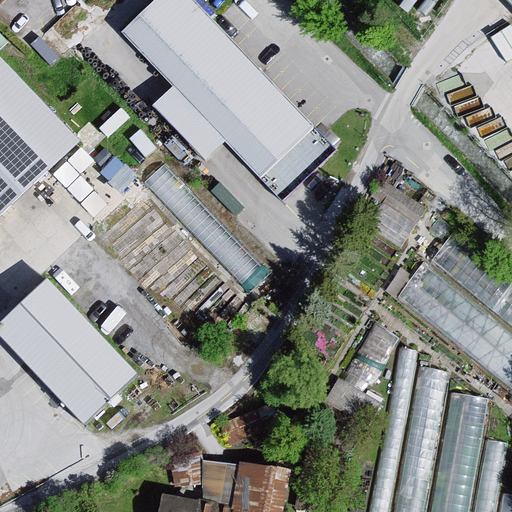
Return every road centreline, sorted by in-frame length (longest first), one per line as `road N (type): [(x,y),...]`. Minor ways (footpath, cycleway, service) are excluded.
road 1 (residential): [(44,511),(256,383),(393,136)]
road 2 (unclassified): [(393,136),(511,246)]
road 3 (residential): [(393,136),(472,0)]
road 4 (unknown): [(426,72),(300,0)]
